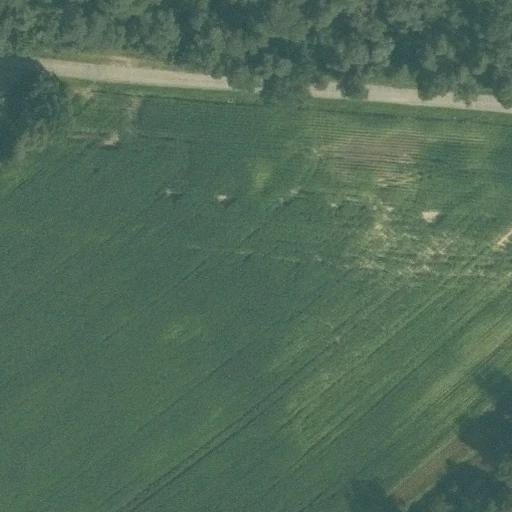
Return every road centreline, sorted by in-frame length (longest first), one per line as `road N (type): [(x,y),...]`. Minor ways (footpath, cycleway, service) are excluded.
road 1 (track): [(0,72),(511,116)]
road 2 (track): [(262,95),(187,208)]
